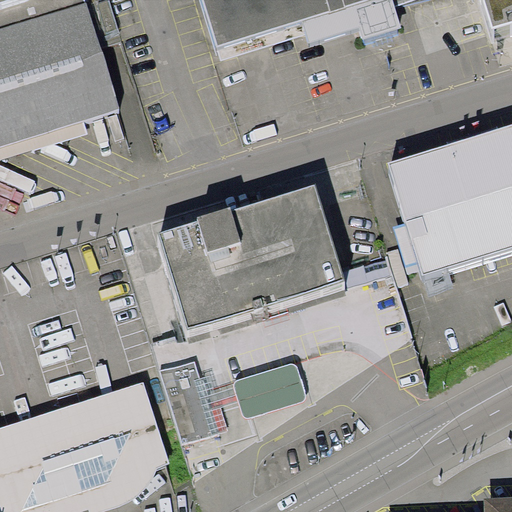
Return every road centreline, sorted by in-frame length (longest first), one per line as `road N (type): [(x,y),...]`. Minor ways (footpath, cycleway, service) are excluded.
road 1 (unclassified): [(511,93),(0,247)]
road 2 (primary): [(511,395),(303,511)]
road 3 (unknown): [(155,0),(205,186)]
